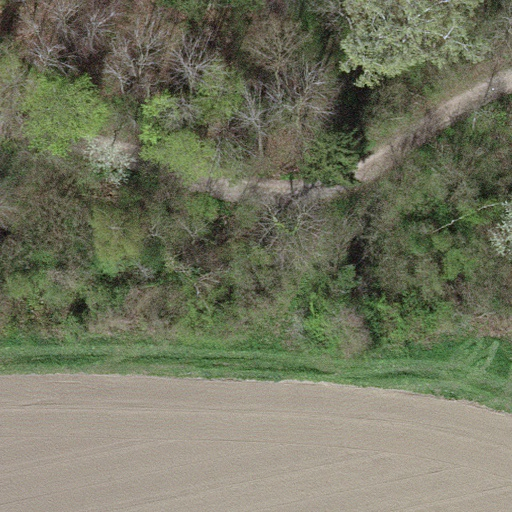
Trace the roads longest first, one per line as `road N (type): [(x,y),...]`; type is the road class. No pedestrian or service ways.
road 1 (track): [(0,123),(185,168),(353,172),(511,103)]
road 2 (track): [(280,358),(0,374)]
road 3 (track): [(511,371),(280,358)]
road 4 (track): [(353,172),(280,358)]
